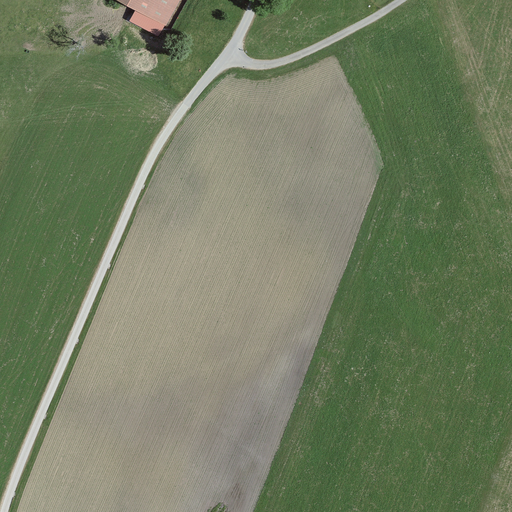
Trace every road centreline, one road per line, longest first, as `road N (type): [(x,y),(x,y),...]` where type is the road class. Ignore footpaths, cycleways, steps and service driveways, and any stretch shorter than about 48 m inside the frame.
road 1 (unclassified): [(9,511),(138,191),(179,115),(232,53),(256,0)]
road 2 (track): [(232,53),(253,63),(286,59),(401,0)]
